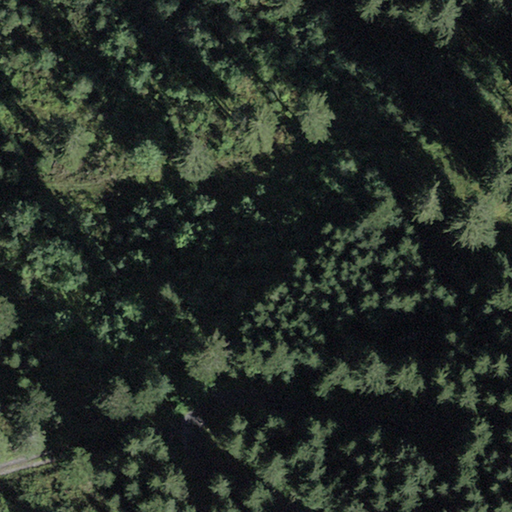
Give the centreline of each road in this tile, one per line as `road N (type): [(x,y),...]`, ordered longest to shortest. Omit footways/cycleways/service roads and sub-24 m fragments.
road 1 (track): [(311,511),(201,449),(198,416),(247,395),(511,440)]
road 2 (track): [(199,430),(125,436),(0,468)]
